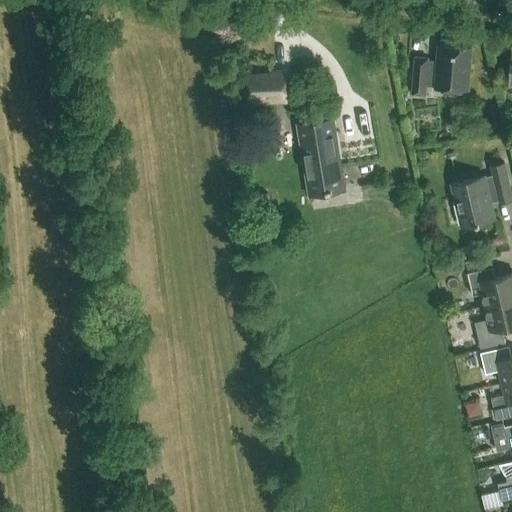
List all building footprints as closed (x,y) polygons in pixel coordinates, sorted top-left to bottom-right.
[(468,90),(472,46),(438,43),(437,60),(428,59),(428,57),(415,56),(412,93),(425,94),(426,85),(435,86),(435,87),(468,90)] [(265,101),(287,100),(285,70),(273,71),(273,73),(249,74),(250,99),(265,98),(265,101)] [(497,116),(496,107),(493,105),(489,106),(487,108),(488,117),(490,119),(495,119),(497,116)] [(298,118),(311,198),(345,193),(332,112),(298,118)] [(500,202),(511,198),(511,195),(504,162),(491,165),(493,175),(485,177),(485,176),(452,183),(462,226),(495,218),(491,202),(499,200),(500,202)] [(486,305),(511,298),(511,273),(495,277),(493,266),(468,272),(474,294),(483,292),(486,305)] [(511,298),(486,305),(489,318),(475,322),(481,348),(505,342),(502,327),(511,324),(511,298)] [(502,382),(511,380),(511,357),(508,358),(505,346),(481,352),(486,373),(499,370),(502,382)] [(511,380),(502,382),(504,392),(491,395),(497,419),(511,415),(511,380)] [(511,423),(504,426),(503,422),(491,425),(497,450),(511,446),(511,423)] [(511,462),(502,465),(506,480),(496,482),(501,500),(511,497),(511,462)]
